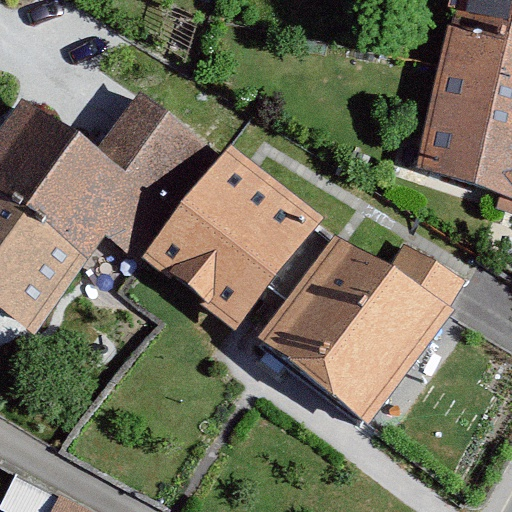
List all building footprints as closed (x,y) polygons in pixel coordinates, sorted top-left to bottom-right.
[(511,0),(455,0),(454,4),(511,17),(511,0)] [(511,17),(454,4),(417,188),(511,210),(511,17)] [(25,98),(0,130),(0,324),(34,350),(196,141),(137,95),(94,151),(25,98)] [(319,217),(227,144),(137,255),(229,329),(319,217)] [(451,318),(340,235),(257,346),(369,429),(451,318)] [(70,511),(53,503),(48,511),(70,511)]
